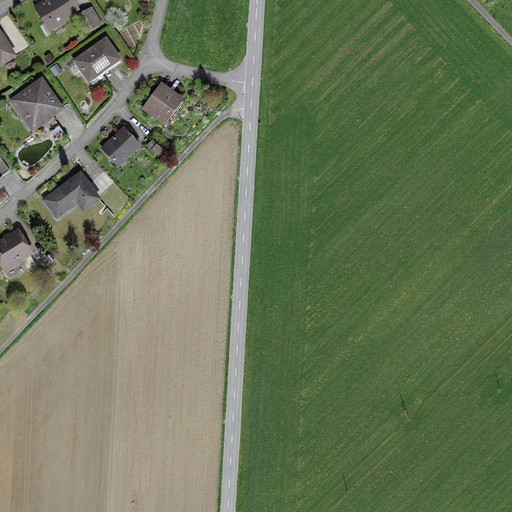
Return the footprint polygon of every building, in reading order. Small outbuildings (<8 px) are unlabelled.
[(66,20),(80,12),(73,0),(40,0),(41,0),(42,3),(33,8),(48,34),(67,23),(66,20)] [(92,7),(77,15),(87,34),(102,25),(92,7)] [(0,67),(17,57),(0,30),(0,67)] [(80,73),(88,84),(94,80),(96,84),(104,79),(101,75),(122,61),(107,38),(72,61),(74,64),(68,68),(74,77),(80,73)] [(55,60),(50,54),(44,58),(49,64),(55,60)] [(63,72),(57,65),(50,70),(55,78),(63,72)] [(8,100),(32,134),(65,111),(42,77),(8,100)] [(185,100),(161,83),(141,109),(165,127),(185,100)] [(118,169),(141,148),(123,127),(100,149),(118,169)] [(158,158),(165,151),(152,140),(146,146),(158,158)] [(102,200),(81,172),(41,200),(56,220),(77,205),(83,214),(102,200)] [(0,240),(0,267),(4,275),(21,265),(20,263),(34,256),(19,229),(9,235),(9,234),(3,237),(4,238),(0,240)] [(46,258),(50,263),(55,259),(51,254),(46,258)]
